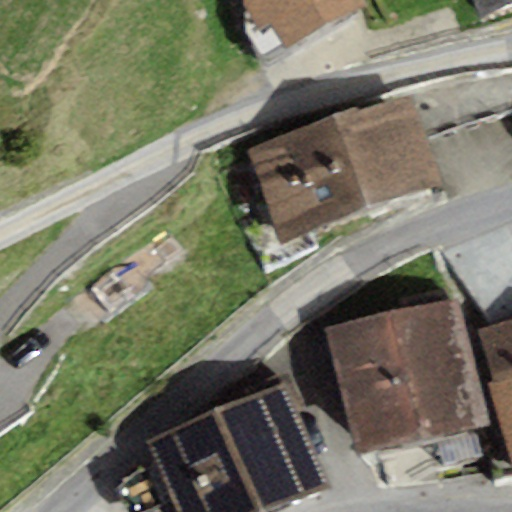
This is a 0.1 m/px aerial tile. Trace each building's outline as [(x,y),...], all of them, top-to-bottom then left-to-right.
[(368,9),(362,0),(242,0),(246,35),(267,67),(368,9)] [(511,6),(511,0),(476,0),(484,19),(511,6)] [(246,152),(280,243),(444,183),(410,92),(246,152)] [(487,425),(457,301),(325,332),(355,456),(487,425)] [(511,321),(481,331),(497,385),(488,387),(511,471),(511,321)] [(179,511),(277,511),(331,488),(284,382),(149,442),(179,511)]
